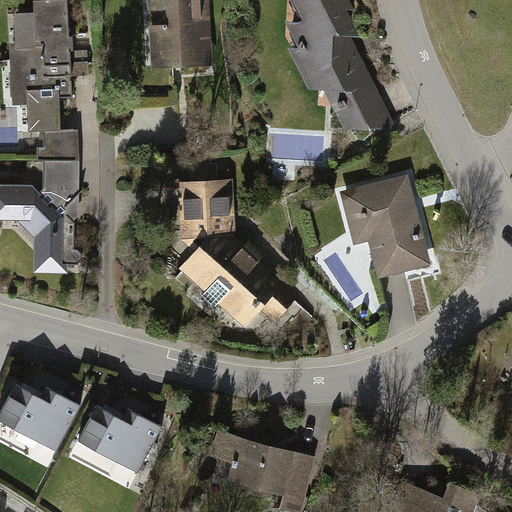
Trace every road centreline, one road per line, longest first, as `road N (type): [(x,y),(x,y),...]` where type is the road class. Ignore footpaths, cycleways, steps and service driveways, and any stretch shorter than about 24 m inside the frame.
road 1 (residential): [(0,318),(256,394),(375,389)]
road 2 (residential): [(492,201),(424,69),(408,0)]
road 3 (unknown): [(109,350),(103,144)]
road 4 (residential): [(375,389),(450,346),(511,293)]
road 5 (residential): [(511,477),(375,389)]
